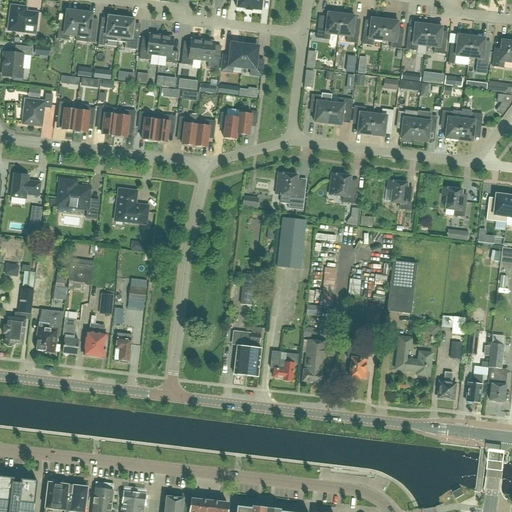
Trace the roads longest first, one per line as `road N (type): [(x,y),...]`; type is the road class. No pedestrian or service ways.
road 1 (unclassified): [(390,511),(355,490),(0,449)]
road 2 (tertiary): [(498,436),(170,397)]
road 3 (residential): [(170,397),(205,164)]
road 4 (residential): [(304,34),(99,0)]
road 5 (residential): [(205,164),(0,132)]
road 6 (residential): [(291,140),(475,163),(480,157)]
road 7 (tertiary): [(170,397),(0,376)]
